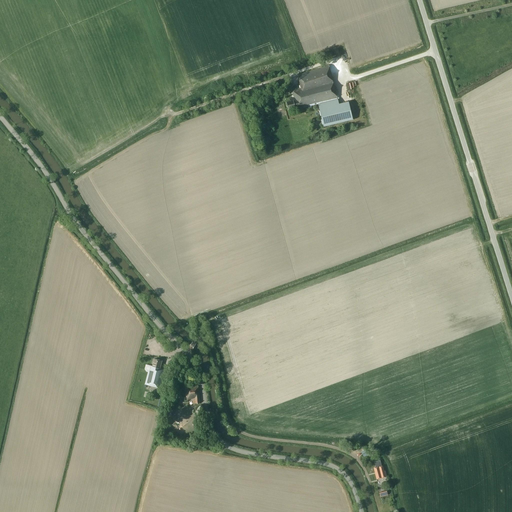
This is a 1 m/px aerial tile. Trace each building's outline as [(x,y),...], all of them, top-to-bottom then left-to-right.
[(337,99),(329,65),(297,76),(301,89),(292,91),(293,98),(289,99),(290,101),(286,102),(288,110),(301,106),(302,108),(304,108),(304,107),(337,99)] [(348,103),(319,110),(323,128),(353,121),(348,103)] [(144,385),(160,389),(165,370),(160,368),(162,361),(161,361),(161,360),(159,359),(158,360),(154,359),(152,366),(151,366),(149,372),(148,372),(144,385)] [(199,390),(198,385),(186,387),(187,397),(188,397),(188,399),(193,399),(194,404),(201,403),(199,390)] [(171,419),(173,409),(168,408),(165,418),(171,419)] [(383,471),(382,466),(381,466),(376,467),(374,467),(376,479),(386,477),(384,471),(383,471)]
